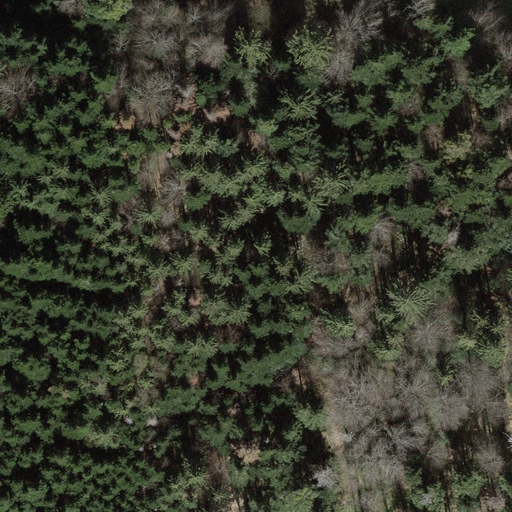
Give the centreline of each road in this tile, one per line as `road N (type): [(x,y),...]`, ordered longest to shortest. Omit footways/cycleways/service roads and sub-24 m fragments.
road 1 (track): [(129,511),(207,0)]
road 2 (track): [(350,511),(323,384)]
